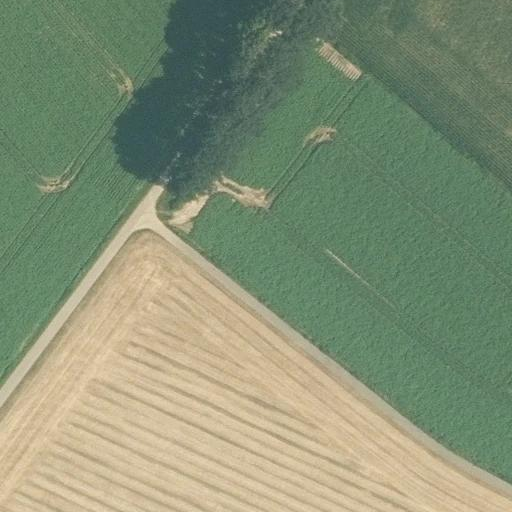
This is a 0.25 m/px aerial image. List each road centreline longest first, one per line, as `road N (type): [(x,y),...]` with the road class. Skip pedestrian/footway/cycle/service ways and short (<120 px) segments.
road 1 (unclassified): [(511,494),(397,424),(141,219)]
road 2 (unclassified): [(141,219),(307,0)]
road 3 (unclassified): [(0,407),(141,219)]
